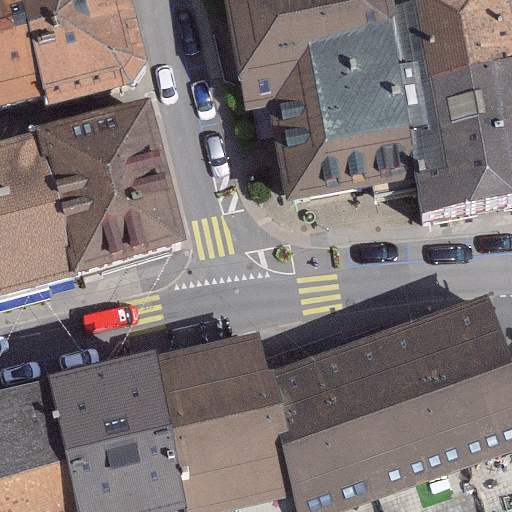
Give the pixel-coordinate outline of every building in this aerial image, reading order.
[(0,0),(0,120),(52,107),(23,0),(0,0)] [(23,0),(52,107),(54,117),(158,92),(131,0),(23,0)] [(253,126),(283,120),(405,100),(388,2),(388,0),(229,0),(245,84),(253,126)] [(405,100),(420,193),(425,222),(511,208),(511,0),(400,0),(388,2),(405,100)] [(405,100),(283,120),(296,200),(375,187),(377,200),(420,193),(405,100)] [(180,250),(144,105),(55,123),(59,136),(49,136),(81,277),(180,250)] [(0,299),(81,277),(49,136),(0,147),(0,299)] [(511,511),(511,356),(497,313),(279,382),(301,511),(511,511)] [(80,511),(301,511),(279,382),(269,342),(56,390),(80,511)] [(0,511),(80,511),(56,390),(0,403),(0,511)]
